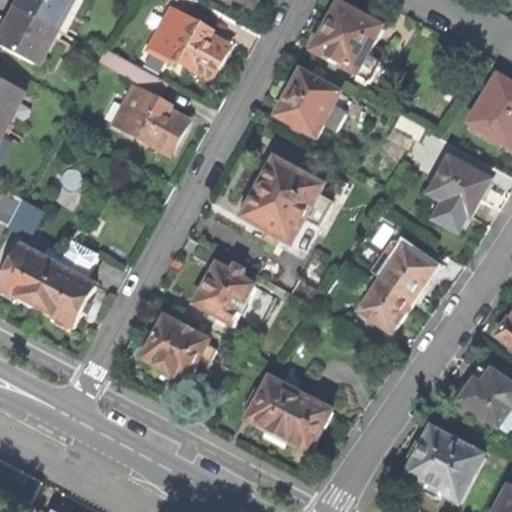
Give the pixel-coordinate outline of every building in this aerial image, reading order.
[(26,0),(20,11),(62,33),(79,0),(26,0)] [(238,0),(255,9),(260,0),(238,0)] [(377,48),(386,31),(342,7),(338,15),(333,24),(327,25),(324,29),(324,34),(325,38),(316,55),(372,85),(382,67),(370,60),(377,48)] [(1,48),(43,70),(62,33),(20,11),(11,28),(1,48)] [(174,60),(193,23),(172,12),(149,54),(173,67),(176,61),(174,60)] [(176,61),(215,82),(224,66),(232,50),(212,39),(214,35),(193,23),(174,60),(176,61)] [(370,60),(382,67),(389,54),(377,48),(370,60)] [(152,99),(156,101),(166,84),(108,51),(98,69),(136,90),(152,99)] [(293,96),(280,120),(319,141),(326,128),(339,135),(349,116),(336,110),(344,96),(304,75),(293,96)] [(474,125),(511,147),(511,85),(500,79),(474,125)] [(0,126),(10,132),(29,96),(0,81),(0,126)] [(132,135),(152,99),(136,90),(116,126),(132,135)] [(173,110),(156,101),(152,99),(132,135),(173,158),(182,141),(191,126),(171,114),(173,110)] [(397,131),(422,145),(429,132),(404,118),(397,131)] [(0,150),(10,132),(0,126),(0,150)] [(472,218),(475,219),(484,203),(494,184),(454,162),(435,197),(449,205),(472,218)] [(308,224),(322,198),(327,190),(279,163),(277,167),(270,168),(266,172),(265,177),(268,183),(263,193),(257,203),(251,203),(246,207),(245,214),(248,218),(246,222),(295,248),(308,224)] [(60,213),(73,220),(85,195),(72,189),(60,213)] [(0,208),(0,223),(12,230),(26,204),(8,194),(0,208)] [(308,224),(322,231),(335,205),(322,198),(308,224)] [(472,218),(449,205),(439,223),(462,235),(472,218)] [(62,249),(70,253),(75,245),(67,240),(62,249)] [(70,253),(61,271),(87,284),(101,258),(75,245),(70,253)] [(195,259),(218,271),(220,269),(225,259),(201,246),(195,259)] [(385,282),(418,305),(431,286),(440,272),(407,249),(385,282)] [(39,313),(61,271),(24,251),(1,293),(5,295),(3,299),(8,302),(16,306),(18,302),(39,313)] [(242,317),(257,289),(243,282),(248,274),(238,268),(234,276),(220,269),(218,271),(215,278),(209,279),(205,286),(202,292),(204,298),(198,308),(236,328),(242,317)] [(60,324),(58,328),(71,335),(74,331),(76,332),(89,308),(98,290),(87,284),(61,271),(39,313),(60,324)] [(385,282),(362,316),(395,339),(407,321),(418,305),(385,282)] [(303,284),(295,298),(319,311),(327,297),(303,284)] [(242,317),(260,326),(275,299),(257,289),(242,317)] [(176,378),(191,387),(213,345),(198,337),(199,335),(187,329),(186,330),(169,321),(159,340),(147,363),(157,369),(162,372),(163,375),(164,378),(171,381),(174,381),(176,378)] [(511,323),(508,324),(503,327),(500,331),(500,337),(502,339),(501,341),(511,348),(511,323)] [(226,370),(240,377),(252,355),(238,348),(226,370)] [(464,406),(501,431),(504,428),(511,433),(511,431),(511,419),(511,416),(511,387),(495,376),(494,377),(487,372),(476,388),(464,406)] [(290,380),(285,390),(297,397),(303,387),(302,383),(298,380),(294,379),(290,380)] [(293,447),(312,458),(334,416),(297,397),(285,390),(274,385),(266,398),(258,414),(251,425),(262,431),(271,436),(293,447)] [(251,411),(258,414),(266,398),(260,395),(251,411)] [(446,499),(462,508),(487,461),(435,433),(427,448),(420,444),(410,461),(417,465),(409,480),(426,489),(428,496),(432,498),(438,502),(446,499)] [(291,450),(293,447),(271,436),(269,438),(272,442),(278,448),(284,450),(291,450)] [(45,485),(0,461),(0,489),(33,507),(45,485)] [(511,511),(511,491),(499,511),(511,511)]
